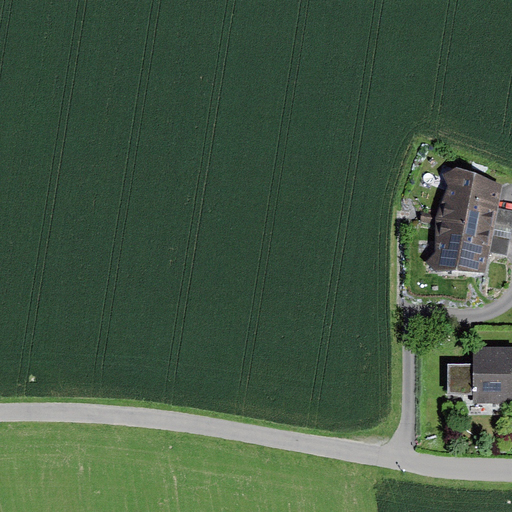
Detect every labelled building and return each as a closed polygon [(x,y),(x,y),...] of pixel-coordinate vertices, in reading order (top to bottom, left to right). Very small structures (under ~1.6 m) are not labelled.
[(502,187),(457,170),(443,175),(448,187),(437,220),(493,230),(494,226),(497,209),(502,187)] [(511,211),(497,209),(494,226),(511,229),(511,211)] [(436,254),(426,264),(436,273),(486,274),(489,255),(492,237),(493,230),(437,220),(436,254)] [(510,240),(492,237),(489,255),(507,258),(510,240)] [(511,348),(473,349),(473,365),(447,365),(447,396),(472,397),(472,405),(511,404),(511,348)]
